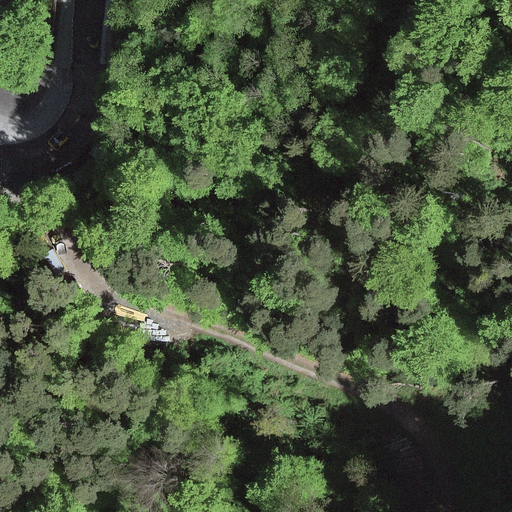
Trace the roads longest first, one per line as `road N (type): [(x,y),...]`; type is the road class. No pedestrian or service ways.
road 1 (track): [(56,236),(82,270),(130,302),(370,393),(423,445),(445,484),(443,511)]
road 2 (tertiary): [(0,141),(41,141),(61,118),(79,0)]
